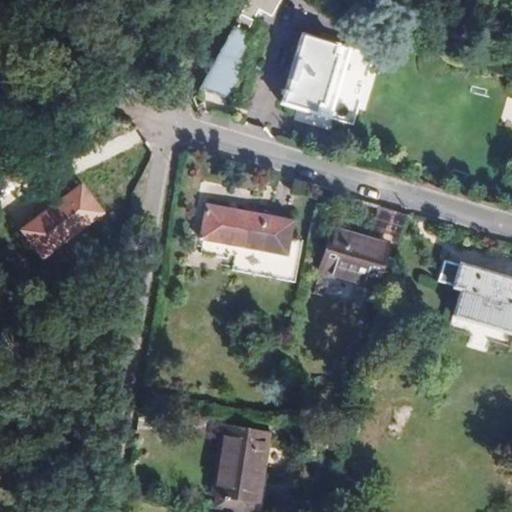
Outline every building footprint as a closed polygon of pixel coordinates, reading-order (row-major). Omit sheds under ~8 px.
[(255,0),(253,6),(278,20),(289,0),(255,0)] [(231,27),(197,89),(230,99),(249,38),(231,27)] [(299,35),(279,105),(352,125),(372,56),(299,35)] [(82,171),(68,185),(99,213),(112,198),(82,171)] [(260,279),(290,285),(298,247),(285,244),(289,224),(205,207),(197,242),(204,243),(202,258),(228,263),(226,275),(259,282),(260,279)] [(330,225),(317,272),(374,288),(386,243),(330,225)] [(458,266),(443,261),(437,281),(450,285),(450,287),(459,290),(446,329),(509,349),(511,340),(511,280),(459,263),(458,266)] [(289,289),(290,285),(260,279),(259,282),(289,289)] [(268,435),(226,429),(215,498),(257,504),(268,435)]
